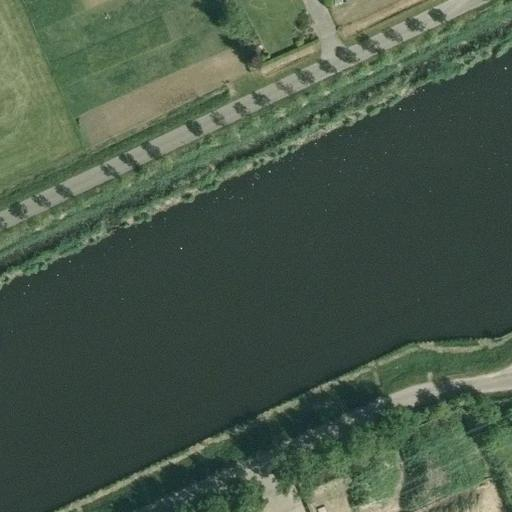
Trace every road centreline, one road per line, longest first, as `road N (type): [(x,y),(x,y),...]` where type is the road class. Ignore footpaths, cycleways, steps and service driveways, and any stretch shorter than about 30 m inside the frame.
road 1 (unclassified): [(0,226),(484,0)]
road 2 (unclassified): [(511,391),(414,403),(171,511)]
